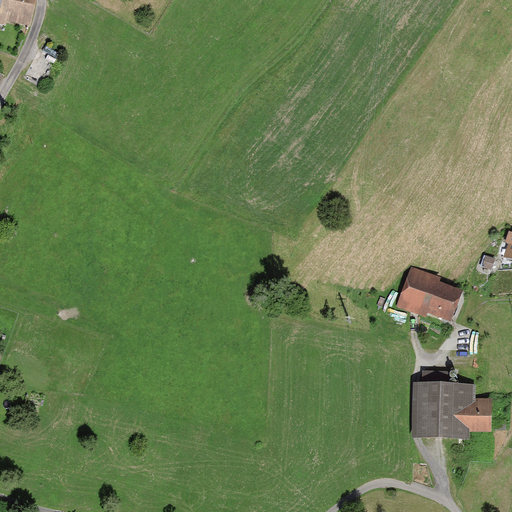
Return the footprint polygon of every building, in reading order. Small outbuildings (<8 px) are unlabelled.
[(0,0),(0,20),(0,21),(31,25),(34,0),(0,0)] [(492,270),(495,258),(484,255),(480,267),(492,270)] [(428,314),(450,322),(462,290),(438,281),(440,277),(411,267),(396,308),(426,319),(428,314)] [(474,400),(475,384),(448,384),(448,373),(423,372),(423,383),(413,383),(412,437),(468,438),(468,429),(491,430),(492,400),(474,400)] [(508,424),(497,424),(497,432),(508,432),(508,424)]
